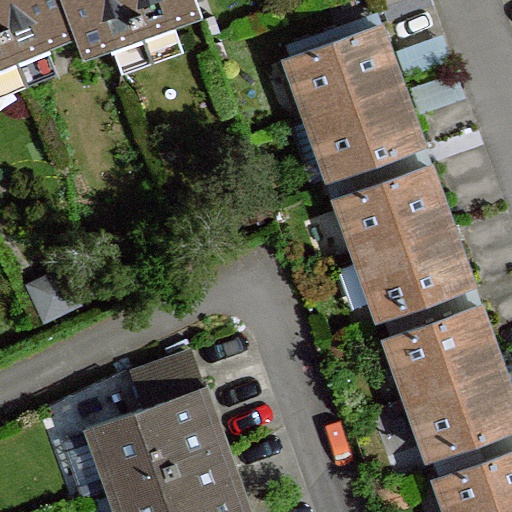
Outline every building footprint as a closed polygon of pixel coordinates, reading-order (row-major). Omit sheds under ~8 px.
[(72,0),(0,0),(0,91),(95,51),(72,0)] [(211,0),(82,0),(106,64),(220,23),(211,0)] [(375,30),(278,65),(324,190),(421,155),(375,30)] [(324,199),(369,331),(473,296),(429,164),(324,199)] [(376,342),(420,468),(511,435),(511,404),(477,306),(376,342)] [(257,511),(200,348),(138,369),(151,406),(95,425),(125,511),(257,511)] [(511,511),(511,451),(426,482),(436,511),(511,511)]
